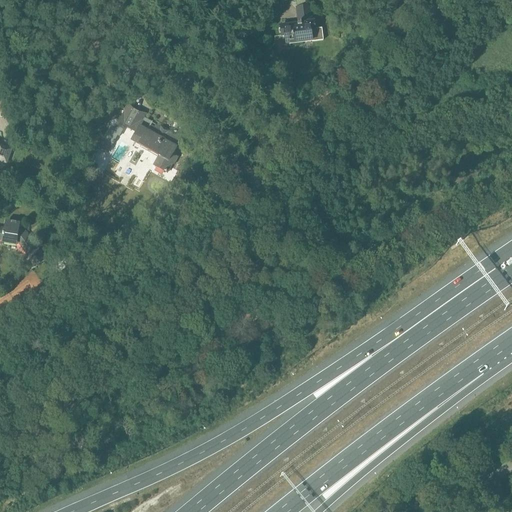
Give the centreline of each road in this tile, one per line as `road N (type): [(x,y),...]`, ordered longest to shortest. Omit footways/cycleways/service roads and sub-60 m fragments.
road 1 (motorway): [(500,277),(439,306),(229,437),(73,511)]
road 2 (motorway): [(500,277),(192,511)]
road 3 (track): [(0,373),(269,192)]
road 4 (motorway): [(282,511),(499,349)]
road 5 (track): [(269,192),(446,0)]
road 6 (motorway): [(319,511),(472,384),(499,349)]
road 7 (unclassified): [(269,192),(123,0)]
